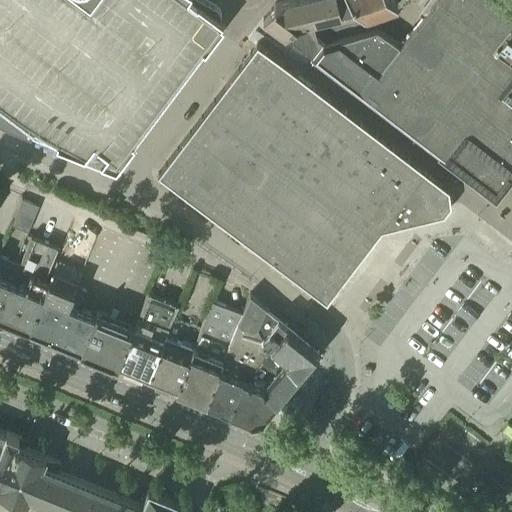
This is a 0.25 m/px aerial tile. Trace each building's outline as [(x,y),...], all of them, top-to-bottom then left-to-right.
[(0,0),(0,121),(116,168),(223,25),(219,22),(221,18),(221,14),(220,12),(219,10),(218,8),(215,6),(205,0),(0,0)] [(263,19),(285,36),(314,59),(313,61),(355,93),(365,92),(400,47),(377,29),(326,46),(317,38),(313,21),(357,8),(351,0),(286,0),(275,3),(263,19)] [(393,0),(351,0),(357,8),(365,18),(397,5),(393,0)] [(365,92),(443,151),(496,191),(511,170),(511,2),(508,0),(435,0),(420,21),(400,47),(365,92)] [(167,161),(158,173),(172,184),(248,241),(254,246),(318,294),(317,295),(327,302),(334,292),(334,291),(345,277),(346,277),(347,276),(346,275),(357,261),(358,261),(359,260),(358,259),(370,244),(370,245),(377,236),(376,236),(381,230),(382,229),(383,229),(383,228),(391,226),(391,227),(393,227),(393,226),(412,221),(412,222),(413,222),(413,221),(432,216),(432,217),(434,217),(434,216),(443,213),(443,214),(444,214),(445,213),(444,213),(450,205),(450,206),(451,205),(451,204),(450,204),(448,191),(449,191),(449,190),(448,189),(448,190),(441,184),(440,183),(439,183),(425,172),(425,171),(424,170),(424,171),(409,160),(409,159),(408,158),(408,159),(393,148),(394,147),(392,146),(392,147),(377,136),(378,135),(376,134),(361,123),(362,123),(361,121),(360,122),(346,111),(346,110),(345,109),(344,110),(330,99),(330,98),(329,97),(328,98),(314,87),(314,86),(313,85),(312,86),(300,76),(298,75),(298,74),(297,73),(285,65),(282,63),(282,62),(283,62),(281,60),(281,61),(269,53),(266,50),(266,49),(265,49),(258,44),(259,44),(257,43),(256,44),(257,44),(255,46),(251,52),(251,51),(250,53),(239,68),(238,67),(226,84),(167,161)] [(29,231),(39,205),(22,198),(11,224),(29,231)] [(43,239),(31,234),(20,261),(15,259),(6,279),(0,294),(0,315),(11,320),(30,268),(43,239)] [(44,277),(58,245),(43,239),(30,268),(11,320),(27,326),(41,293),(48,279),(44,277)] [(0,294),(6,279),(15,259),(0,253),(0,294)] [(53,337),(75,287),(62,281),(55,298),(41,293),(27,326),(53,337)] [(80,348),(93,315),(79,309),(87,291),(75,287),(53,337),(80,348)] [(147,291),(136,317),(117,364),(147,376),(165,334),(178,303),(147,291)] [(266,306),(250,292),(242,312),(207,401),(250,419),(251,419),(252,419),(261,417),(262,416),(263,416),(300,372),(288,362),(290,360),(264,338),(258,326),(266,306)] [(194,346),(176,388),(207,401),(242,312),(213,300),(194,346)] [(117,364),(136,317),(99,301),(93,315),(80,348),(117,364)] [(288,362),(300,372),(319,349),(266,306),(258,326),(264,338),(290,360),(288,362)] [(147,376),(176,388),(194,346),(165,334),(147,376)] [(511,426),(507,423),(500,432),(507,436),(507,435),(511,438),(511,426)] [(0,489),(1,490),(10,468),(5,466),(13,449),(16,450),(19,444),(22,436),(6,430),(5,433),(0,430),(0,489)] [(60,461),(19,444),(16,450),(13,449),(5,466),(10,468),(1,490),(42,507),(44,500),(72,511),(189,511),(192,505),(148,487),(141,504),(57,470),(60,461)]
